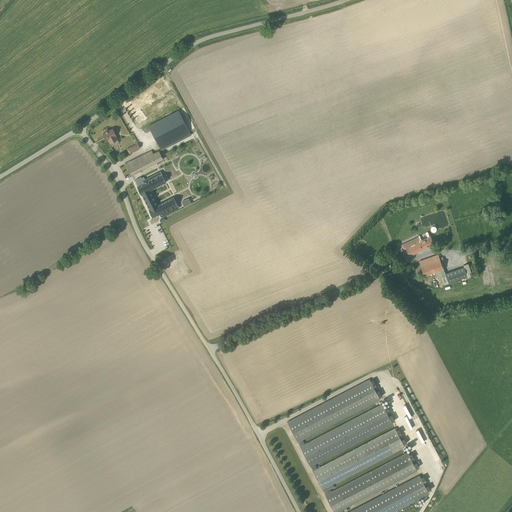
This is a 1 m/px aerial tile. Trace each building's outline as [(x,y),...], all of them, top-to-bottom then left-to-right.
[(162,82),(149,89),(153,98),(159,95),(161,98),(158,100),(160,105),(157,106),(160,112),(172,105),(170,102),(173,100),(167,90),(166,91),(162,82)] [(161,150),(191,135),(179,110),(149,126),(161,150)] [(116,135),(112,128),(109,130),(108,130),(107,129),(105,131),(105,132),(103,133),(106,140),(108,139),(110,143),(118,139),(116,135)] [(126,148),(129,154),(141,148),(138,142),(126,148)] [(131,175),(163,159),(158,150),(153,153),(152,150),(125,164),(131,175)] [(166,182),(160,171),(142,180),(144,183),(137,187),(141,195),(142,194),(149,209),(148,210),(152,218),(159,214),(161,217),(179,208),(173,197),(157,205),(150,190),(166,182)] [(182,199),(185,206),(192,203),(189,196),(182,199)] [(410,255),(434,244),(431,236),(430,237),(428,232),(426,232),(429,237),(422,240),(420,235),(418,236),(419,238),(402,245),(405,251),(408,250),(410,255)] [(438,255),(419,261),(424,274),(444,267),(438,255)] [(446,284),(448,283),(452,282),(467,276),(464,267),(442,275),(446,284)] [(325,495),(334,511),(393,511),(429,493),(419,475),(347,511),(343,511),(342,509),(353,504),(356,502),(417,471),(416,468),(418,466),(416,462),(414,463),(411,459),(414,457),(411,453),(409,454),(408,452),(329,493),(327,487),(333,483),(404,447),(403,445),(406,443),(404,438),(401,439),(399,435),(402,434),(399,428),(396,430),(395,428),(317,468),(315,464),(393,423),(392,422),(395,421),(391,414),(389,415),(386,411),(389,410),(387,405),(384,406),(382,403),(304,444),(302,440),(380,399),(379,397),(382,396),(378,390),(376,391),(374,387),(376,385),(373,379),(370,381),(370,379),(287,422),(298,442),(300,446),(310,466),(311,466),(313,471),(322,489),(325,495)]
